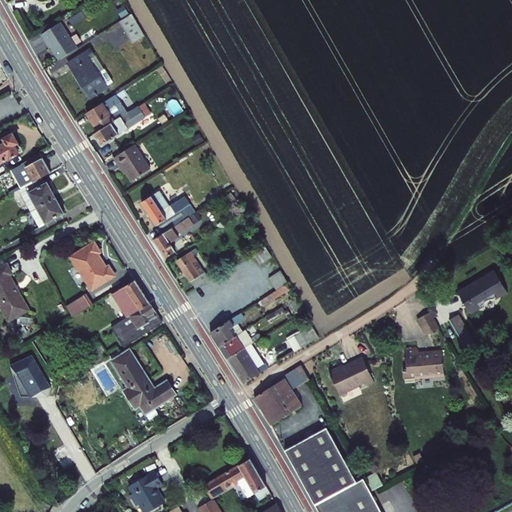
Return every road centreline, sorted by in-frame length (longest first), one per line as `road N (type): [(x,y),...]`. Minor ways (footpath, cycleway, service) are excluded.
road 1 (secondary): [(231,400),(0,29)]
road 2 (unclassified): [(66,511),(98,482),(231,400)]
road 3 (track): [(410,284),(511,133)]
road 4 (secondary): [(295,511),(231,400)]
